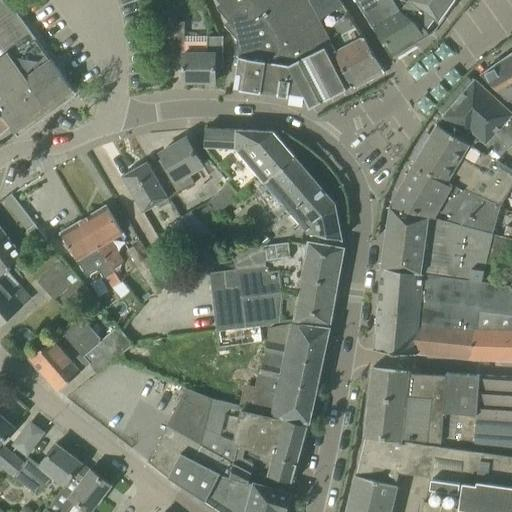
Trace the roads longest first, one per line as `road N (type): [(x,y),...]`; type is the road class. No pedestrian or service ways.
road 1 (residential): [(346,354),(359,197),(344,161),(321,140)]
road 2 (residential): [(303,126),(265,111),(188,107),(107,123)]
road 3 (residential): [(0,361),(152,486)]
road 4 (residential): [(346,354),(511,367)]
road 5 (residential): [(313,511),(346,354)]
road 6 (residential): [(107,123),(114,73),(84,0)]
